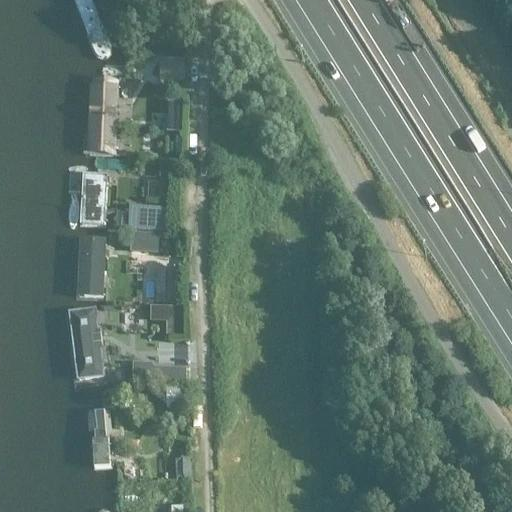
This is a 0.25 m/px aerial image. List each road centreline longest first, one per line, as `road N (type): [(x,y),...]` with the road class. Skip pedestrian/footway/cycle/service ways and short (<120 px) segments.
road 1 (unclassified): [(511,445),(248,0)]
road 2 (unclassified): [(208,511),(204,0)]
road 3 (motorway): [(303,0),(511,333)]
road 4 (motorway): [(511,222),(371,0)]
